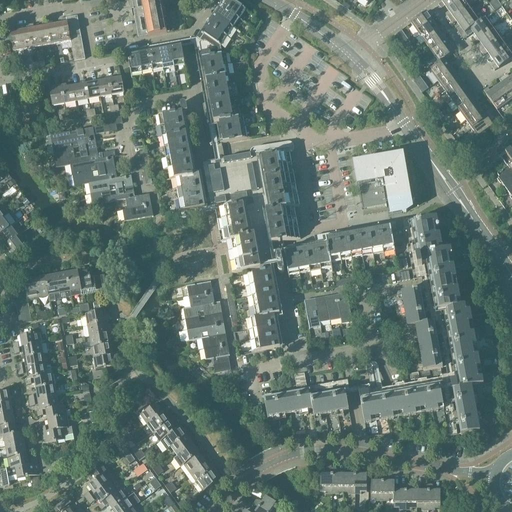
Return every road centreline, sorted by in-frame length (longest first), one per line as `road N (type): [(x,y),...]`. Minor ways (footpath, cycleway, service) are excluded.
road 1 (tertiary): [(511,275),(405,123)]
road 2 (tertiary): [(218,511),(246,481),(288,456),(361,455)]
road 3 (residential): [(299,134),(205,152),(197,94)]
road 4 (residential): [(299,134),(259,85),(259,69),(292,14)]
road 5 (residential): [(347,354),(375,350),(365,294),(415,285)]
road 6 (residential): [(131,169),(124,129),(142,102),(197,94)]
